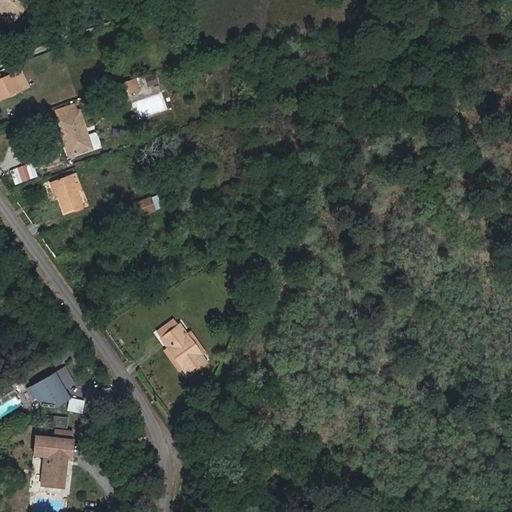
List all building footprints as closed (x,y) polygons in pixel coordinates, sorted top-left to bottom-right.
[(0,0),(0,15),(2,17),(17,0),(0,0)] [(145,87),(157,83),(153,73),(142,76),(145,87)] [(0,99),(20,91),(12,76),(2,80),(0,76),(0,99)] [(124,80),(108,86),(113,99),(129,93),(124,80)] [(138,119),(167,108),(161,92),(132,103),(138,119)] [(54,117),(61,137),(64,146),(67,155),(90,147),(86,134),(77,109),(54,117)] [(93,132),(86,134),(90,147),(97,145),(98,143),(95,133),(93,132)] [(30,163),(23,166),(29,180),(36,177),(30,163)] [(15,170),(8,173),(14,186),(21,183),(15,170)] [(73,171),(68,173),(73,182),(77,180),(73,171)] [(50,180),(57,197),(64,213),(83,205),(76,189),(80,187),(77,180),(73,182),(68,173),(50,180)] [(53,199),(57,197),(50,180),(46,182),(53,199)] [(162,200),(156,188),(150,192),(155,203),(162,200)] [(137,212),(153,204),(147,193),(131,200),(137,212)] [(195,313),(217,302),(208,283),(186,293),(195,313)] [(175,323),(171,326),(175,333),(180,329),(175,323)] [(184,370),(189,379),(209,365),(203,357),(189,337),(182,328),(180,329),(175,333),(171,326),(160,334),(165,340),(163,341),(170,351),(184,370)] [(206,355),(192,335),(189,337),(203,357),(206,355)] [(170,351),(167,353),(180,373),(184,370),(170,351)] [(66,370),(56,376),(66,393),(76,387),(66,370)] [(55,377),(29,392),(34,402),(37,399),(42,407),(42,409),(56,411),(57,408),(58,408),(69,402),(55,377)] [(69,430),(69,421),(56,420),(56,430),(69,430)] [(54,430),(53,441),(72,444),(74,432),(54,430)] [(41,488),(62,490),(66,460),(70,461),(72,444),(53,441),(35,439),(33,456),(44,457),(41,488)]
